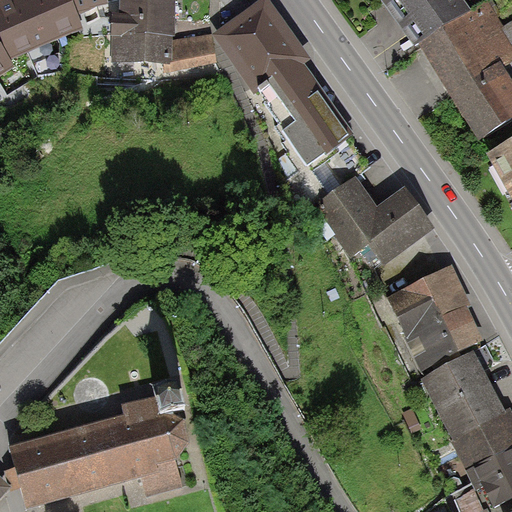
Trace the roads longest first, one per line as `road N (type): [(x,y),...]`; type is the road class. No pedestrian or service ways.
road 1 (unclassified): [(345,511),(240,329),(200,282),(178,271),(135,274),(0,424)]
road 2 (tertiary): [(511,304),(301,0)]
